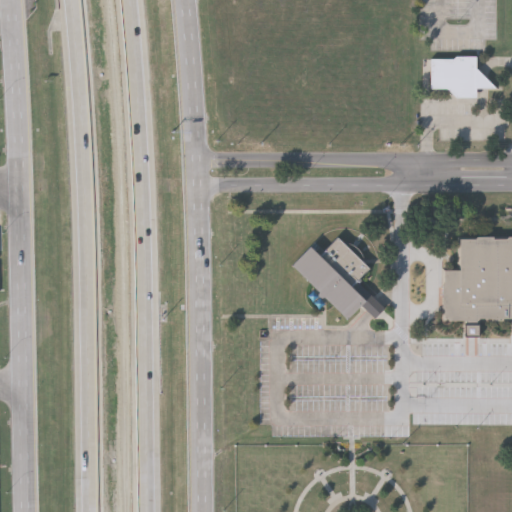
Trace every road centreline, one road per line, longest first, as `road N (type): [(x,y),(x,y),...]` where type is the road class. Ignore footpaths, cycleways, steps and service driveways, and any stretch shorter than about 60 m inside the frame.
road 1 (motorway): [(74,0),(89,224),(91,511)]
road 2 (secondary): [(203,511),(199,186),(186,0)]
road 3 (motorway): [(148,511),(145,224),(131,0)]
road 4 (secondary): [(9,0),(25,511)]
road 5 (tertiary): [(511,162),(198,162)]
road 6 (tertiary): [(199,186),(511,187)]
road 7 (residential): [(402,162),(403,362)]
